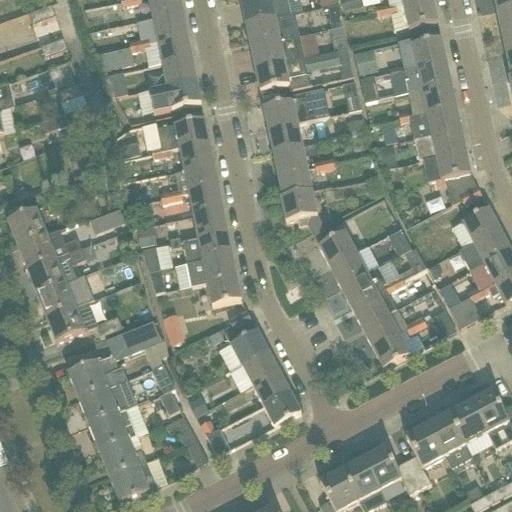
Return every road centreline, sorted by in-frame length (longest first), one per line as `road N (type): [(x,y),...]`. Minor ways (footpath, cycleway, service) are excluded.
road 1 (residential): [(202,0),(260,291),(335,434)]
road 2 (residential): [(454,0),(489,171),(511,212)]
road 3 (residential): [(335,434),(511,341)]
road 4 (residential): [(185,511),(335,434)]
